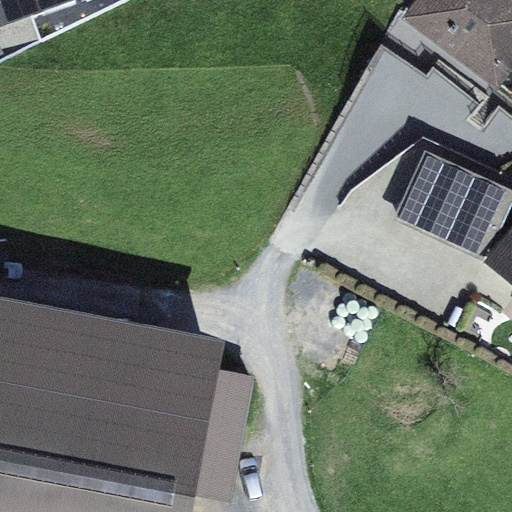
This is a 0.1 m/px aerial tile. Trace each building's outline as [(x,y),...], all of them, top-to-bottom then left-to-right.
[(0,0),(0,24),(67,0),(0,0)] [(511,0),(414,0),(402,17),(498,88),(511,68),(511,0)] [(511,186),(427,147),(394,218),(484,260),(511,224),(511,186)] [(511,224),(484,260),(511,282),(511,224)] [(192,511),(227,333),(0,290),(0,511),(192,511)]
